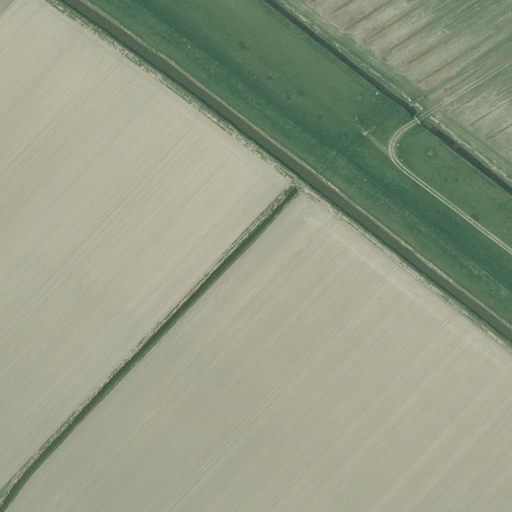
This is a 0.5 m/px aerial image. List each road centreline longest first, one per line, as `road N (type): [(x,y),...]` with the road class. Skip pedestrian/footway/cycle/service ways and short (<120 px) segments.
road 1 (track): [(393,163),(401,130),(511,60)]
road 2 (track): [(393,163),(511,256)]
